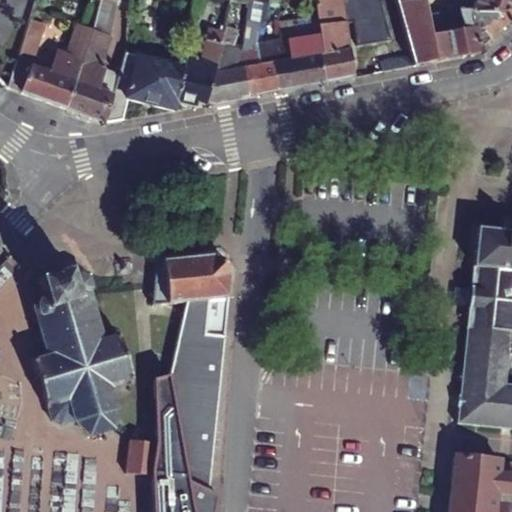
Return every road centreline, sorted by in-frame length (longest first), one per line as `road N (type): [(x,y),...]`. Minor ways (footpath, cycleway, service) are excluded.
road 1 (residential): [(511,66),(254,131),(45,164)]
road 2 (residential): [(250,206),(452,223)]
road 3 (residential): [(241,315),(440,335)]
